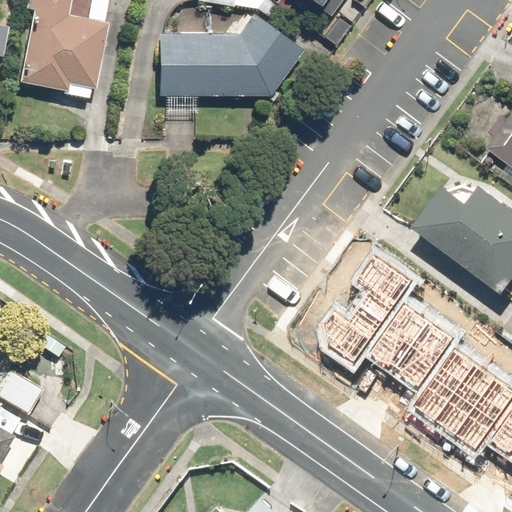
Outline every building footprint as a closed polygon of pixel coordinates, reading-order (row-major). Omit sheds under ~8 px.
[(67,0),(32,0),(16,82),(62,92),(61,97),(84,102),(87,88),(91,89),(109,4),(91,0),(87,0),(83,19),(64,15),(67,0)] [(202,0),(202,4),(230,8),(231,0),(301,0),(312,9),(300,22),(331,49),(350,27),(331,10),(339,0),(202,0)] [(154,98),(162,98),(162,112),(194,113),(194,98),(266,99),(300,53),(248,15),(235,35),(154,34),(154,98)] [(493,138),(486,147),(511,168),(511,108),(506,116),(501,112),(485,132),(493,138)] [(408,227),(499,297),(502,292),(511,298),(511,211),(480,186),(465,205),(440,186),(408,227)] [(328,346),(353,364),(413,280),(374,253),(354,282),(366,290),(347,317),(333,307),(323,322),(328,346)] [(406,306),(372,354),(417,385),(451,338),(406,306)] [(511,390),(454,350),(414,406),(476,449),(511,397),(511,390)] [(0,458),(41,391),(0,366),(0,458)] [(511,417),(494,443),(511,455),(511,417)] [(269,511),(257,500),(245,511),(220,511),(215,507),(210,511),(269,511)]
